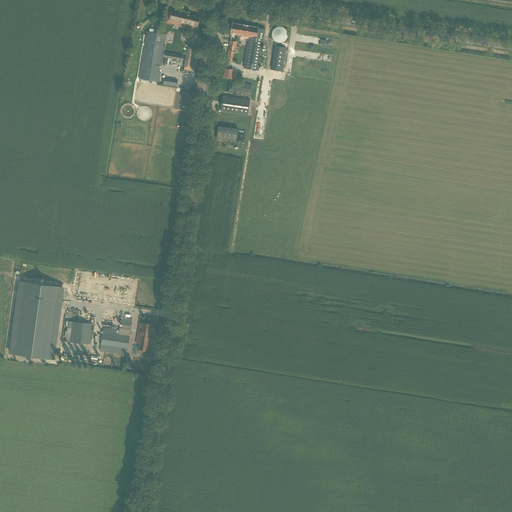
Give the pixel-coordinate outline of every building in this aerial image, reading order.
[(166,15),(164,22),(173,24),(174,20),(179,22),(178,25),(185,27),(190,28),(196,30),(197,26),(199,18),(167,10),(166,15)] [(243,68),(258,71),(265,29),(233,24),(231,32),(238,34),(238,36),(240,36),(240,35),(249,37),(243,68)] [(277,43),(280,43),(282,42),(284,41),(286,40),(287,38),(288,35),(288,33),(287,31),(285,29),(283,28),(281,27),(279,27),(277,27),(275,28),(273,30),(272,32),(272,34),(272,36),(272,38),(274,40),(275,42),(277,43)] [(146,31),(139,79),(159,82),(161,73),(159,72),(160,66),(159,66),(163,45),(163,43),(165,34),(149,31),(149,32),(146,31)] [(227,60),(231,61),(233,51),(235,52),(237,42),(230,41),(227,60)] [(272,70),(282,72),(286,48),(275,46),(272,70)] [(184,70),(190,71),(194,48),(188,47),(184,70)] [(225,69),(224,78),(228,78),(231,79),(232,74),(231,74),(232,70),(230,69),(225,69)] [(255,134),(264,135),(273,80),(270,80),(269,83),(267,83),(265,93),(262,93),(255,134)] [(231,90),(251,93),(252,85),(232,82),(231,90)] [(220,112),(248,115),(250,100),(223,96),(220,112)] [(240,130),(219,127),(217,140),(239,143),(240,130)] [(78,273),(74,297),(134,305),(138,280),(78,273)] [(25,282),(15,354),(48,359),(58,286),(25,282)] [(122,329),(131,330),(132,319),(123,318),(122,329)] [(66,341),(90,344),(92,324),(68,321),(66,341)] [(138,352),(147,354),(151,324),(142,323),(141,329),(139,328),(136,343),(139,343),(138,352)] [(101,346),(128,351),(130,335),(116,333),(117,329),(104,327),(101,346)]
